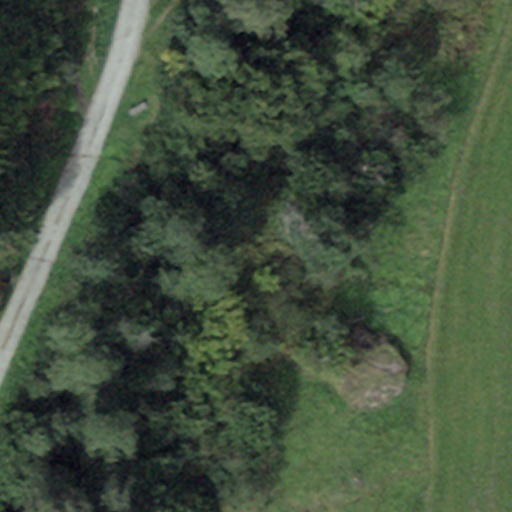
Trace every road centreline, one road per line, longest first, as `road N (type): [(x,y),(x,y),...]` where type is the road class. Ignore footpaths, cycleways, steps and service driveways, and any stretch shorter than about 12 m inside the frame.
road 1 (track): [(139,0),(136,47),(0,360)]
road 2 (track): [(89,149),(78,0)]
